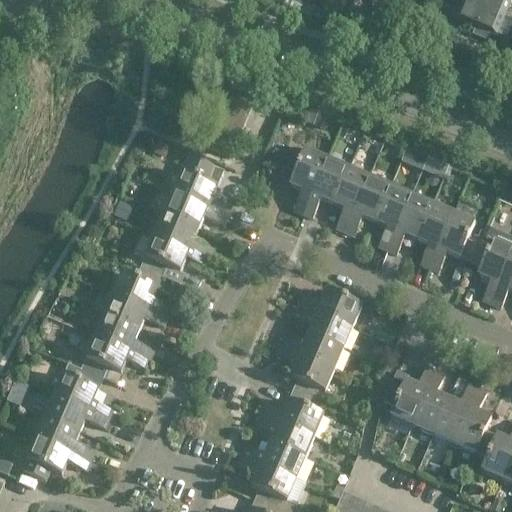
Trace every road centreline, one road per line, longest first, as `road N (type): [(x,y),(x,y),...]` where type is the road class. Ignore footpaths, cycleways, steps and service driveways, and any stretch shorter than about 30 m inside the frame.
road 1 (residential): [(144,452),(261,230),(420,302)]
road 2 (residential): [(511,145),(133,0)]
road 3 (residential): [(434,511),(353,475),(375,400),(420,302)]
